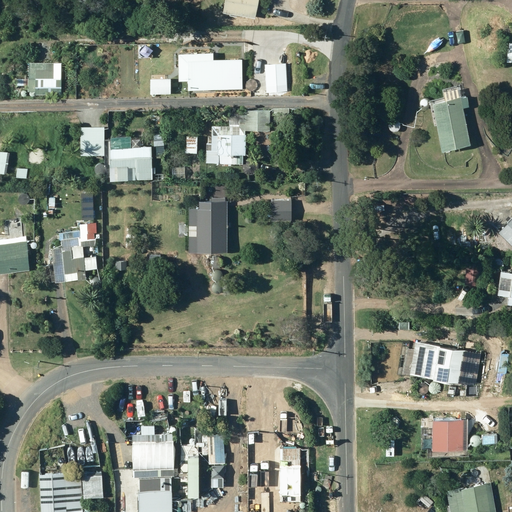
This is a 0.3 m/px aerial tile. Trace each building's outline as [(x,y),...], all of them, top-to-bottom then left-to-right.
[(259,0),(227,0),(225,15),(257,20),(259,0)] [(188,75),(188,85),(240,86),(241,55),(213,55),(213,49),(177,49),(177,75),(188,75)] [(27,71),(27,59),(19,59),(20,72),(27,71)] [(264,61),(265,85),(286,85),(285,60),(264,61)] [(63,64),(31,64),(31,80),(18,80),(18,86),(29,86),(30,93),(36,93),(36,96),(63,96),(63,64)] [(149,90),(170,91),(170,75),(150,74),(149,90)] [(469,146),(460,99),(430,105),(440,153),(469,146)] [(9,124),(28,120),(27,112),(7,116),(9,124)] [(209,136),(208,164),(244,165),(244,156),(246,156),(247,131),(270,131),(271,112),(241,112),(240,128),(213,127),(213,136),(209,136)] [(68,113),(56,113),(56,122),(68,122),(68,113)] [(104,154),(105,124),(80,123),(79,153),(104,154)] [(163,124),(154,123),(153,143),(162,143),(163,124)] [(199,149),(199,138),(188,138),(188,149),(199,149)] [(153,148),(111,149),(112,170),(135,169),(135,181),(159,180),(159,178),(166,178),(166,160),(158,160),(158,167),(153,167),(153,148)] [(14,167),(5,149),(0,150),(0,154),(8,170),(14,167)] [(29,166),(15,165),(14,176),(28,177),(29,166)] [(186,168),(173,168),(172,179),(185,179),(186,168)] [(275,213),(291,214),(291,203),(275,202),(275,213)] [(185,258),(228,258),(228,206),(185,206),(185,258)] [(511,219),(497,234),(511,248),(511,219)] [(88,224),(89,241),(95,240),(94,233),(97,233),(97,224),(88,224)] [(58,283),(88,280),(87,271),(98,270),(97,258),(85,259),(83,237),(84,237),(84,232),(61,234),(61,241),(63,241),(64,249),(54,250),(58,283)] [(0,274),(31,271),(27,242),(8,245),(7,239),(0,239),(0,274)] [(162,252),(147,251),(146,266),(160,267),(162,252)] [(127,260),(115,259),(114,270),(126,271),(127,260)] [(466,266),(464,286),(478,287),(480,267),(466,266)] [(511,274),(498,274),(496,297),(511,297),(511,274)] [(464,351),(415,343),(413,351),(407,349),(403,375),(458,385),(464,351)] [(430,422),(430,453),(462,453),(462,423),(430,422)] [(174,432),(132,430),(130,475),(172,476),(174,432)] [(498,432),(482,431),(482,439),(497,440),(498,432)] [(225,461),(225,432),(211,432),(211,461),(225,461)] [(85,434),(72,437),(74,444),(87,441),(85,434)] [(396,437),(386,437),(385,454),(390,455),(390,458),(394,458),(396,437)] [(79,470),(99,465),(95,449),(96,449),(94,440),(67,446),(68,466),(76,466),(75,454),(80,453),(82,461),(77,462),(79,470)] [(201,499),(201,459),(190,459),(190,447),(182,447),(182,484),(190,484),(191,499),(201,499)] [(302,450),(274,449),(274,461),(302,463),(302,450)] [(295,464),(276,464),(274,497),(294,498),(295,464)] [(84,473),(85,499),(103,498),(102,472),(84,473)] [(83,511),(82,474),(41,477),(42,511),(83,511)] [(446,492),(449,511),(494,511),(490,485),(446,492)] [(157,502),(171,502),(171,494),(157,495),(157,502)] [(416,505),(424,511),(427,507),(428,508),(432,502),(424,496),(419,502),(419,501),(416,505)]
